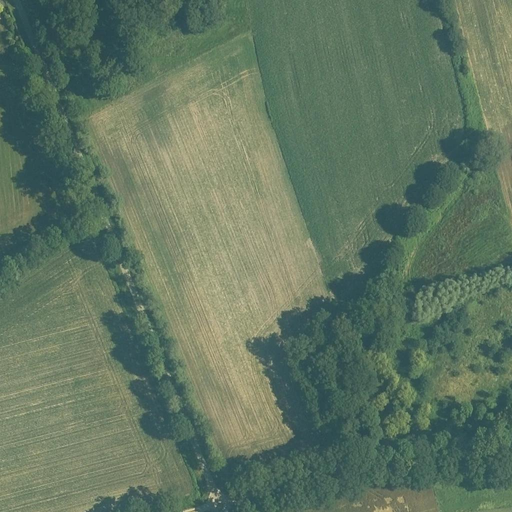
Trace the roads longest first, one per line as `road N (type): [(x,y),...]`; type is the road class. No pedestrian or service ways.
road 1 (unclassified): [(12,0),(74,132),(223,511)]
road 2 (track): [(511,454),(185,511)]
